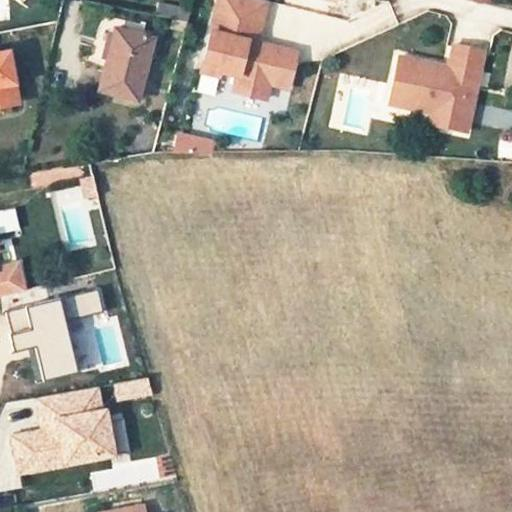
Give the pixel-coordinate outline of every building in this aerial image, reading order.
[(256,45),(258,40),(267,0),(219,0),(205,58),(221,62),(220,69),(238,73),(236,84),(239,90),(261,96),(267,92),(270,81),(289,86),(298,50),(267,43),(266,47),(256,45)] [(176,8),(173,21),(186,24),(189,11),(176,8)] [(115,30),(100,89),(136,98),(151,38),(115,30)] [(467,131),(482,50),(451,45),(447,71),(436,69),(436,66),(397,59),(389,106),(430,113),(444,116),(442,126),(467,131)] [(0,103),(16,101),(7,48),(0,49),(0,103)] [(220,69),(221,62),(205,58),(201,70),(218,74),(220,69)] [(442,126),(444,116),(430,113),(428,124),(442,126)] [(464,192),(478,193),(478,177),(464,177),(464,192)] [(0,287),(23,281),(17,262),(0,266),(0,287)] [(80,318),(103,312),(97,289),(62,299),(80,368),(92,365),(80,318)] [(6,312),(16,352),(32,348),(39,381),(77,372),(60,299),(6,312)] [(54,396),(58,413),(92,406),(88,388),(54,396)] [(16,470),(129,451),(123,412),(10,431),(16,470)]
